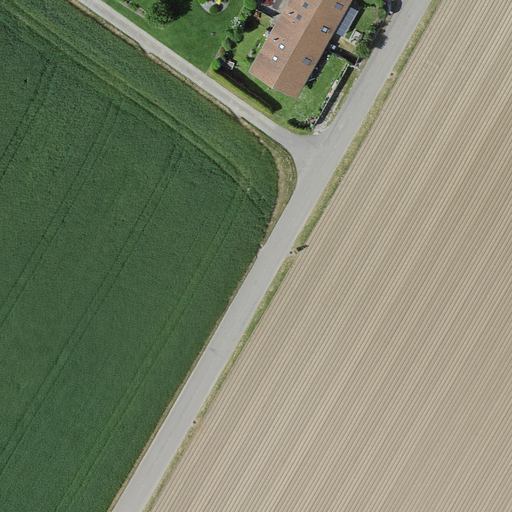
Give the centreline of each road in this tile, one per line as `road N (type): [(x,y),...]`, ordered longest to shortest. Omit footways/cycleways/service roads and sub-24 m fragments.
road 1 (unclassified): [(112,511),(415,0)]
road 2 (track): [(88,0),(320,161)]
